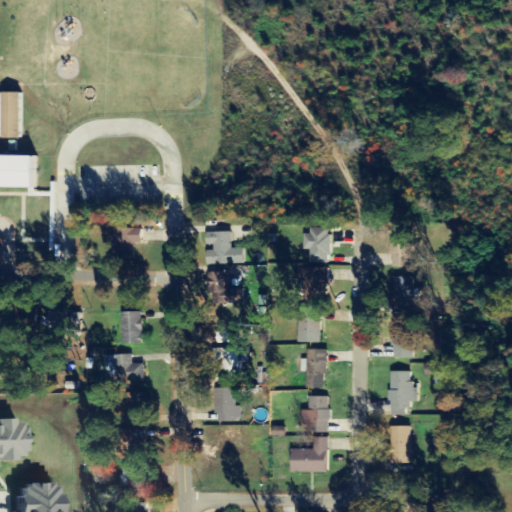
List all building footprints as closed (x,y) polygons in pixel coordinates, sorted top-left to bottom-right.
[(6,94),(6,139),(25,139),(25,94),(6,94)] [(0,189),(44,190),(45,158),(0,157),(0,189)] [(333,263),(332,229),(312,229),(312,235),(305,235),(305,250),(311,250),(312,264),(333,263)] [(415,230),(393,231),(394,267),(416,266),(415,230)] [(115,257),(138,258),(138,243),(143,244),(143,231),(116,231),(115,257)] [(248,264),(248,248),(234,249),(234,232),(211,233),(212,265),(248,264)] [(312,295),(330,296),(331,269),(313,268),(312,295)] [(210,273),(211,304),(247,304),(247,289),(231,289),(230,273),(210,273)] [(416,278),(395,277),(393,313),(414,314),(416,278)] [(299,343),(323,344),(324,309),(300,308),(299,343)] [(27,309),(7,309),(7,329),(26,330),(27,309)] [(145,344),(145,312),(124,313),(125,344),(145,344)] [(51,330),(86,331),(86,313),(52,313),(51,330)] [(415,359),(414,323),(393,324),(395,359),(415,359)] [(223,381),(246,380),(245,348),(215,349),(215,365),(223,365),(223,381)] [(327,390),(329,351),(309,350),(308,390),(327,390)] [(146,364),(135,364),(134,355),(117,356),(117,381),(147,380),(146,364)] [(428,376),(445,376),(445,365),(428,365),(428,376)] [(414,372),(392,372),(393,416),(410,416),(410,402),(421,402),(421,388),(414,388),(414,372)] [(218,421),(244,421),(244,407),(239,407),(239,389),(217,389),(218,421)] [(133,395),(132,425),(147,425),(148,395),(133,395)] [(303,411),(303,433),(331,433),(332,398),(310,397),(310,411),(303,411)] [(27,418),(0,419),(0,459),(29,458),(27,418)] [(414,427),(393,427),(392,464),(413,464),(414,427)] [(136,461),(152,460),(150,430),(134,431),(136,461)] [(331,438),(316,438),(316,450),(294,450),(294,473),(330,473),(331,438)] [(130,493),(128,511),(149,511),(151,490),(148,490),(149,468),(127,467),(125,493),(130,493)]
